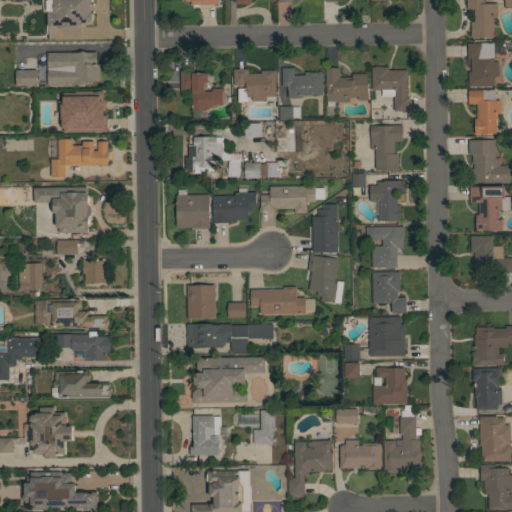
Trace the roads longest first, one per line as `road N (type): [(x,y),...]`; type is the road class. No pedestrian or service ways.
road 1 (residential): [(433,0),(448,511)]
road 2 (residential): [(141,0),(149,511)]
road 3 (residential): [(142,40),(434,33)]
road 4 (residential): [(146,261),(270,251)]
